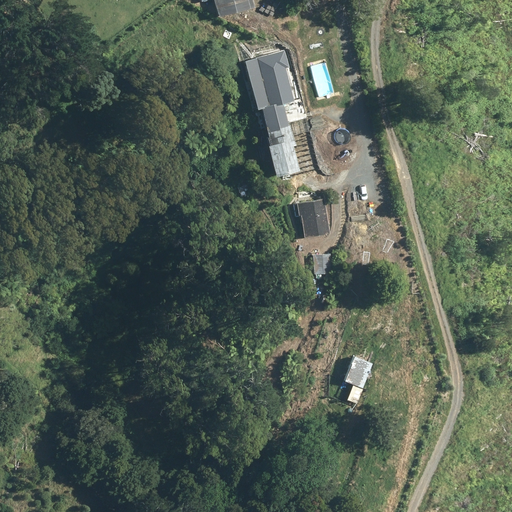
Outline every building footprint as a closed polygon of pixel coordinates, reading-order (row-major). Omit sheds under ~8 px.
[(251,0),(211,0),(216,15),(253,6),(251,0)] [(296,170),(282,103),(292,101),(281,51),(243,59),(253,108),(259,107),(273,175),(296,170)] [(329,230),(326,194),(302,197),(306,232),(329,230)] [(332,270),(333,249),(315,249),(315,270),(332,270)] [(352,355),(342,380),(354,384),(348,399),(356,402),(371,363),(352,355)]
